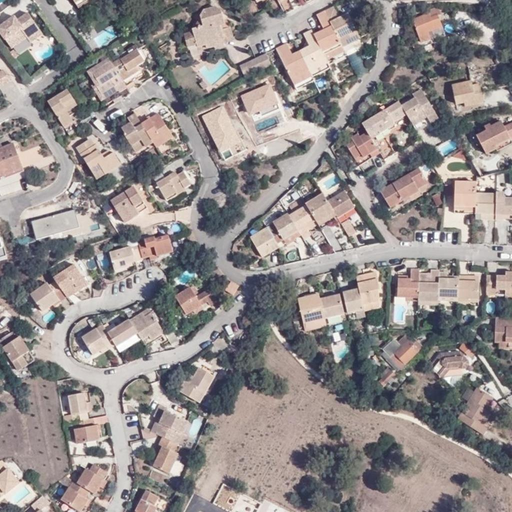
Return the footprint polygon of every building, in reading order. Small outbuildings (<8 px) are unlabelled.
[(278,0),(281,5),(286,15),(295,10),(290,0),(278,0)] [(255,2),(245,7),(250,19),(260,15),(255,2)] [(215,39),(232,35),(228,21),(224,22),(219,8),(214,5),(202,9),(200,15),(202,25),(195,26),(193,27),(193,30),(197,46),(206,43),(207,46),(217,43),(215,39)] [(443,15),(440,7),(433,11),(432,9),(426,10),(428,15),(413,20),(421,41),(432,38),(429,32),(444,27),(441,16),(443,15)] [(341,18),(336,8),(325,13),(344,49),(354,45),(351,39),(359,34),(349,15),(341,18)] [(10,19),(0,25),(0,30),(12,47),(27,36),(31,41),(43,33),(28,12),(18,20),(17,20),(10,19)] [(344,49),(325,13),(318,16),(326,32),(324,33),(326,37),(317,42),(325,58),(344,49)] [(188,48),(197,46),(193,30),(184,33),(188,48)] [(318,69),(329,64),(325,58),(317,42),(315,37),(313,33),(306,36),(312,48),(301,54),(308,69),(316,65),(318,69)] [(326,37),(324,33),(315,37),(317,42),(326,37)] [(345,53),(346,55),(357,50),(357,48),(364,44),(359,34),(351,39),(354,45),(344,49),(345,53)] [(234,39),(232,35),(215,39),(217,43),(234,39)] [(119,57),(111,63),(128,89),(134,84),(129,76),(139,70),(136,65),(134,62),(142,57),(134,45),(127,50),(129,54),(120,59),(119,57)] [(278,49),(296,84),(305,80),(303,74),(309,71),(308,69),(301,54),(300,52),(293,55),(287,45),(278,49)] [(329,64),(330,67),(334,65),(332,60),(345,53),(344,49),(325,58),(329,64)] [(266,55),(265,53),(262,54),(247,62),(250,72),(269,65),(266,55)] [(247,62),(262,54),(240,62),(244,74),(250,72),(247,62)] [(144,60),(142,57),(134,62),(136,65),(144,60)] [(111,63),(108,59),(90,71),(99,83),(96,85),(102,95),(115,87),(122,97),(130,92),(128,89),(111,63)] [(313,79),(331,70),(330,67),(329,64),(318,69),(316,65),(308,69),(309,71),(313,79)] [(0,86),(12,80),(4,70),(0,72),(0,86)] [(298,89),(314,81),(313,79),(309,71),(303,74),(305,80),(296,84),(298,89)] [(475,103),(483,99),(479,83),(472,84),(472,82),(452,86),(455,104),(464,103),(475,103)] [(260,112),(262,116),(280,109),(278,104),(279,104),(271,83),(241,96),(249,116),(260,112)] [(65,107),(74,101),(66,89),(46,101),(68,135),(80,127),(74,119),(72,120),(70,116),(65,107)] [(416,98),(402,106),(408,115),(416,128),(425,123),(423,120),(420,115),(427,111),(430,116),(436,112),(423,90),(414,94),(416,98)] [(76,103),(74,101),(65,107),(70,116),(75,113),(76,103)] [(402,106),(400,102),(363,126),(368,134),(372,140),(390,129),(388,127),(395,123),(408,115),(402,106)] [(220,152),(241,143),(224,106),(202,116),(220,152)] [(420,115),(423,120),(429,117),(430,116),(427,111),(420,115)] [(141,123),(154,143),(156,148),(173,137),(156,112),(141,123)] [(440,118),(436,112),(430,116),(429,117),(432,123),(440,118)] [(141,123),(136,114),(133,116),(153,145),(154,143),(141,123)] [(133,116),(127,120),(129,123),(121,128),(125,135),(124,136),(136,156),(153,145),(133,116)] [(500,148),(511,139),(511,133),(509,128),(505,121),(495,126),(496,129),(482,137),(486,144),(493,154),(501,150),(500,148)] [(398,129),(395,123),(388,127),(390,129),(392,132),(398,129)] [(359,166),(368,161),(365,157),(378,149),(372,140),(368,134),(361,138),(362,140),(355,144),(354,142),(348,146),(359,166)] [(362,140),(361,138),(359,135),(352,139),(354,142),(355,144),(362,140)] [(79,153),(92,145),(87,138),(75,146),(79,153)] [(511,147),(511,139),(500,148),(501,150),(503,153),(511,147)] [(1,146),(0,146),(0,174),(42,159),(37,145),(16,153),(13,142),(1,146)] [(103,158),(100,155),(94,144),(92,145),(79,153),(91,173),(101,167),(104,172),(106,174),(120,164),(113,152),(109,154),(103,158)] [(454,158),(466,151),(464,148),(450,157),(454,158)] [(368,161),(380,153),(378,149),(365,157),(368,161)] [(108,152),(107,150),(100,155),(103,158),(109,154),(108,152)] [(470,160),(466,151),(454,158),(470,160)] [(94,177),(104,172),(101,167),(91,173),(94,177)] [(418,190),(427,185),(428,183),(419,170),(380,194),(392,210),(409,199),(419,192),(418,190)] [(183,185),(188,182),(183,172),(176,175),(170,179),(168,176),(156,183),(166,201),(186,191),(184,187),(183,185)] [(476,197),(476,184),(461,184),(461,187),(454,187),(454,215),(475,215),(476,197)] [(147,208),(132,185),(109,201),(125,223),(147,208)] [(431,190),(427,185),(418,190),(419,192),(409,199),(412,204),(424,197),(422,195),(431,190)] [(347,192),(327,203),(337,220),(356,209),(347,192)] [(435,204),(441,203),(440,193),(433,194),(435,204)] [(503,219),(511,219),(511,199),(503,199),(504,193),(496,193),(496,196),(495,221),(503,221),(503,219)] [(496,196),(476,197),(475,215),(481,216),(487,216),(487,221),(495,221),(496,196)] [(317,226),(319,230),(337,220),(327,203),(324,197),(306,207),(314,221),(317,226)] [(300,235),(303,240),(312,235),(309,231),(306,226),(314,221),(306,207),(302,200),(289,208),(293,214),(289,216),(298,232),(300,235)] [(32,221),(37,239),(79,228),(75,209),(32,221)] [(289,216),(288,214),(274,223),(281,235),(274,239),(279,248),(281,252),(289,247),(288,245),(285,239),(298,232),(289,216)] [(306,226),(309,231),(317,226),(314,221),(306,226)] [(342,227),(349,241),(358,236),(350,222),(342,227)] [(281,235),(274,223),(250,237),(251,239),(269,229),(274,239),(281,235)] [(269,229),(251,239),(262,257),(279,248),(274,239),(269,229)] [(294,239),(300,235),(298,232),(285,239),(288,245),(295,241),(294,239)] [(138,244),(142,257),(155,253),(156,255),(172,251),(167,235),(154,240),(153,236),(137,241),(138,244)] [(133,245),(138,260),(142,259),(142,257),(138,244),(133,245)] [(132,261),(138,260),(133,245),(110,252),(115,270),(127,266),(127,263),(126,260),(131,259),(132,261)] [(55,280),(67,296),(69,297),(74,294),(71,289),(84,279),(73,263),(54,278),(55,280)] [(419,274),(419,270),(410,270),(410,276),(397,276),(397,296),(404,296),(419,296),(419,274)] [(431,275),(419,274),(419,296),(418,301),(418,303),(438,304),(438,302),(439,298),(439,274),(439,271),(431,271),(431,275)] [(376,273),(355,278),(357,286),(358,290),(363,309),(378,305),(378,278),(376,273)] [(506,276),(486,276),(486,295),(497,296),(497,290),(505,291),(505,295),(511,295),(511,273),(506,273),(506,276)] [(447,274),(439,274),(439,298),(459,298),(460,281),(448,281),(447,274)] [(468,277),(460,277),(460,281),(459,298),(480,299),(480,282),(474,282),(468,282),(468,277)] [(71,289),(74,294),(87,283),(84,279),(71,289)] [(52,283),(64,299),(67,296),(55,280),(52,283)] [(234,294),(239,285),(231,281),(226,290),(234,294)] [(59,303),(64,299),(52,283),(48,285),(45,282),(29,295),(42,312),(52,304),(57,300),(59,303)] [(208,305),(214,301),(213,301),(206,289),(195,295),(190,286),(175,295),(186,313),(192,309),(193,312),(201,307),(200,305),(206,301),(208,305)] [(214,301),(215,300),(208,287),(206,289),(213,301),(214,301)] [(358,290),(350,291),(343,293),(348,313),(363,309),(358,290)] [(320,299),(319,294),(298,298),(304,323),(325,319),(320,299)] [(183,314),(186,313),(175,295),(171,297),(176,305),(178,304),(183,314)] [(320,299),(325,319),(344,315),(339,295),(320,299)] [(363,309),(365,314),(378,311),(378,305),(363,309)] [(146,308),(127,319),(136,333),(139,338),(146,333),(149,338),(154,335),(156,337),(163,333),(146,308)] [(511,318),(497,318),(497,343),(501,344),(511,343),(511,318)] [(136,333),(127,319),(104,331),(113,345),(136,333)] [(104,331),(100,324),(79,337),(91,355),(98,351),(105,346),(107,349),(113,345),(104,331)] [(28,351),(23,344),(14,330),(0,338),(0,343),(18,371),(34,361),(28,351)] [(144,346),(156,337),(154,335),(149,338),(146,333),(139,338),(144,346)] [(393,357),(403,368),(404,369),(427,350),(421,344),(418,345),(414,340),(412,342),(409,338),(402,344),(398,341),(387,351),(393,357)] [(26,342),(23,344),(28,351),(31,349),(26,342)] [(441,356),(429,370),(444,382),(451,373),(450,370),(462,369),(462,372),(467,372),(470,366),(460,354),(441,356)] [(400,371),(403,368),(393,357),(390,361),(400,371)] [(217,373),(202,366),(193,382),(186,379),(181,388),(203,401),(217,373)] [(398,375),(391,368),(384,376),(386,379),(383,382),(386,385),(398,375)] [(489,405),(493,397),(478,388),(458,419),(483,436),(488,429),(483,426),(491,413),(489,412),(485,410),(489,405)] [(466,388),(463,397),(470,400),(473,390),(466,388)] [(67,396),(71,414),(72,419),(86,416),(86,412),(92,411),(91,408),(87,409),(85,402),(84,393),(67,396)] [(449,413),(458,400),(452,396),(443,409),(449,413)] [(156,433),(160,435),(178,442),(180,443),(189,419),(165,410),(166,406),(158,403),(153,416),(156,417),(162,419),(156,433)] [(106,414),(91,417),(93,426),(96,426),(107,423),(106,414)] [(91,417),(87,418),(72,421),(65,422),(68,440),(75,439),(77,444),(99,439),(96,426),(93,426),(91,417)] [(150,431),(156,433),(162,419),(156,417),(150,431)] [(178,442),(160,435),(158,443),(162,446),(158,454),(154,464),(173,472),(180,452),(176,450),(178,442)] [(1,460),(0,460),(0,496),(5,493),(5,494),(19,482),(1,460)] [(79,479),(98,490),(101,485),(104,479),(102,478),(106,472),(93,464),(89,470),(86,468),(79,479)] [(79,479),(69,473),(65,476),(73,481),(76,483),(79,479)] [(73,481),(65,476),(58,481),(67,489),(73,481)] [(95,495),(98,490),(79,479),(76,483),(88,490),(95,495)] [(73,481),(67,489),(60,500),(78,511),(81,511),(85,506),(88,501),(83,499),(88,490),(76,483),(73,481)] [(146,490),(133,511),(154,511),(156,509),(153,507),(157,496),(146,490)] [(36,511),(43,511),(51,504),(44,495),(31,506),(36,511)]
